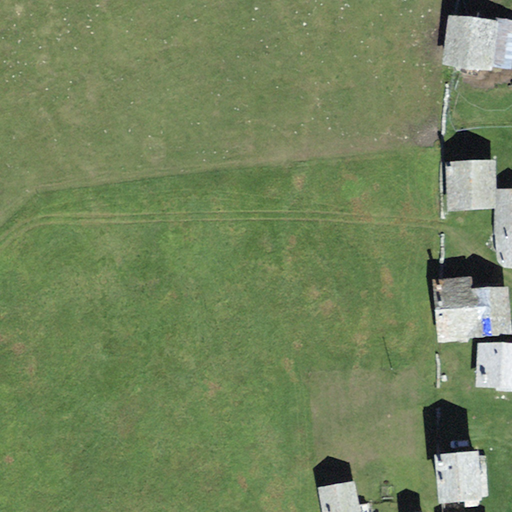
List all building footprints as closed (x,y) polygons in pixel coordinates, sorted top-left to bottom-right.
[(499,20),(448,15),(443,66),(493,70),(493,68),(499,20)] [(499,20),(493,68),(511,70),(511,18),(499,17),(499,20)] [(495,160),(446,162),(447,211),(497,209),(497,189),(495,160)] [(511,188),(497,189),(497,209),(498,262),(505,269),(511,268),(511,188)] [(472,275),(432,278),(437,342),(511,335),(511,333),(508,286),(473,289),(472,275)] [(511,343),(477,343),(476,387),(500,387),(511,387),(511,343)] [(479,450),(434,453),(438,501),(482,498),(479,450)] [(361,511),(355,479),(318,487),(323,511),(361,511)]
